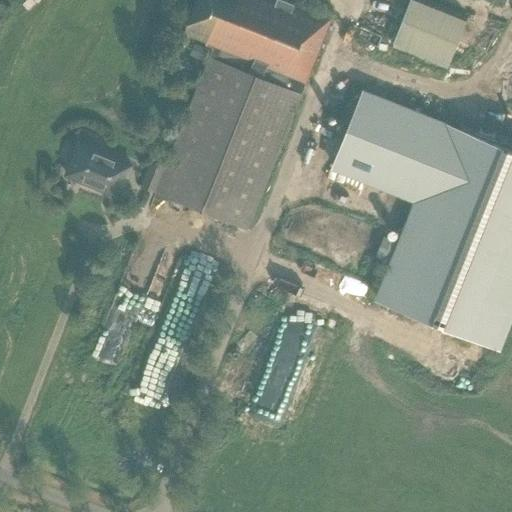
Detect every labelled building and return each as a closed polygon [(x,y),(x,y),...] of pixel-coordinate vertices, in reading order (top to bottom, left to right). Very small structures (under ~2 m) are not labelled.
[(213,48),(166,166),(152,160),(141,187),(248,229),(332,19),(284,0),(197,0),(184,33),(207,42),(206,45),(213,48)] [(451,71),(468,25),(410,3),(393,49),(451,71)] [(363,28),(359,39),(378,47),(382,37),(363,28)] [(415,202),(375,299),(501,350),(511,324),(511,148),(364,88),(331,168),(415,202)] [(119,196),(131,166),(79,145),(67,175),(85,183),(84,185),(100,191),(101,189),(119,196)] [(94,354),(117,364),(125,347),(115,342),(121,329),(107,323),(94,354)] [(252,417),(274,426),(295,374),(272,365),(252,417)] [(146,384),(137,398),(151,408),(161,394),(146,384)]
